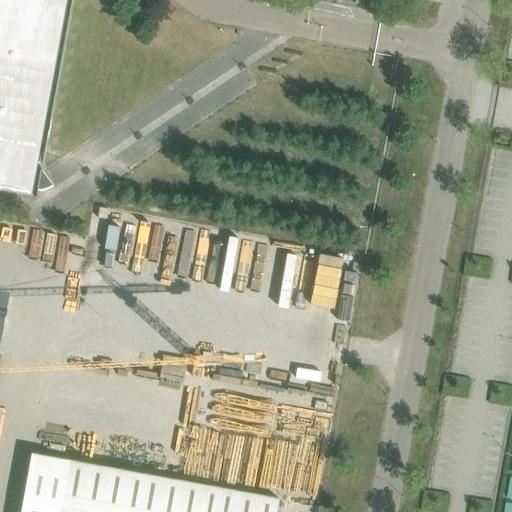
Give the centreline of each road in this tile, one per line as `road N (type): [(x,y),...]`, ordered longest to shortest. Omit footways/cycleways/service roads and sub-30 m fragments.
road 1 (unclassified): [(384,511),(476,0)]
road 2 (unknown): [(464,511),(511,268)]
